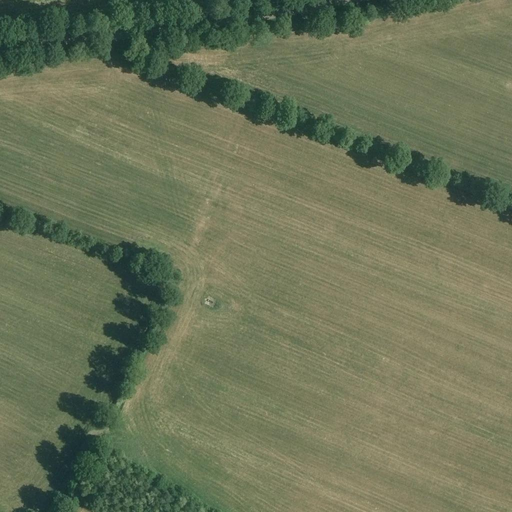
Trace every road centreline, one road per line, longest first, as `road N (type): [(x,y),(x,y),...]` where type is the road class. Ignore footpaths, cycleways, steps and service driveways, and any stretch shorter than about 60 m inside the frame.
road 1 (track): [(0,214),(169,275),(175,291),(52,511)]
road 2 (unclassified): [(0,49),(253,20),(349,0)]
